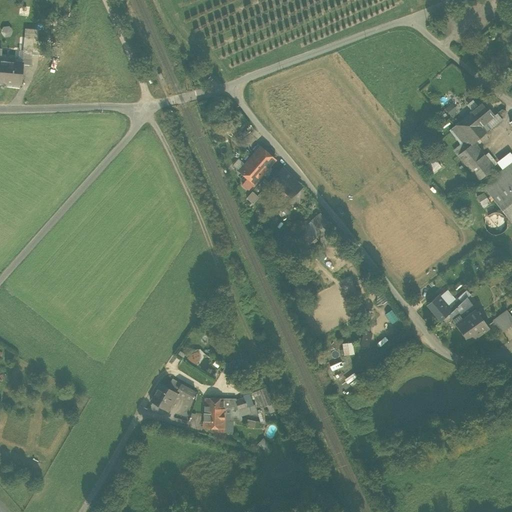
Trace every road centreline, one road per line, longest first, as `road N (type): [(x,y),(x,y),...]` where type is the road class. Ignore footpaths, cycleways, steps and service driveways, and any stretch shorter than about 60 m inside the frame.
road 1 (unclassified): [(224,85),(444,353),(472,361),(504,355)]
road 2 (track): [(147,106),(264,361)]
road 3 (residential): [(147,106),(0,282)]
road 4 (unclassified): [(224,85),(408,19)]
road 5 (residential): [(81,511),(141,409),(176,420)]
road 6 (residential): [(0,107),(147,106)]
road 7 (residential): [(408,19),(511,103)]
